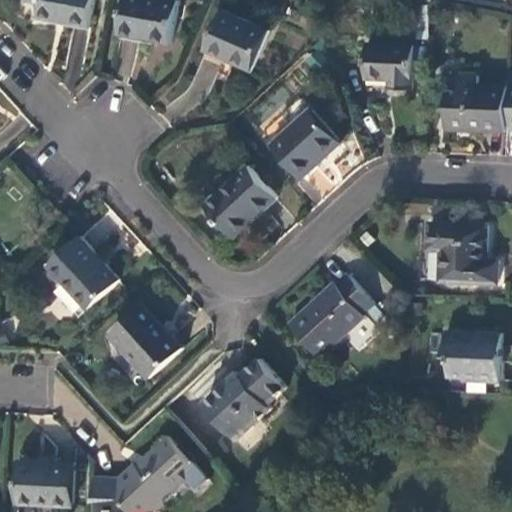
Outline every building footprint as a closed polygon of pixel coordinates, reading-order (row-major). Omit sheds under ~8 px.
[(95,0),(27,0),(28,1),(42,3),(39,18),(90,28),(95,0)] [(181,0),(126,0),(121,31),(174,41),(181,0)] [(269,29),(223,9),(206,47),(253,68),(269,29)] [(415,86),(416,42),(369,41),(367,75),(391,76),(390,85),(415,86)] [(449,127),(508,129),(508,127),(509,84),(480,83),(480,73),(462,72),(462,83),(450,82),(449,127)] [(343,139),(313,107),(274,143),(304,175),(343,139)] [(279,194),(251,163),(207,203),(235,234),(238,231),(235,228),(259,207),(262,210),(279,194)] [(447,279),(499,281),(500,259),(488,258),(490,224),(435,222),(434,248),(448,249),(447,279)] [(122,278),(82,235),(50,264),(90,307),(122,278)] [(292,322),(322,354),(367,314),(365,312),(376,302),(350,273),(339,284),(337,282),(292,322)] [(184,345),(145,302),(113,332),(152,375),(184,345)] [(504,331),(447,329),(447,354),(452,354),(451,373),(503,375),(504,331)] [(206,401),(239,437),(274,405),(271,401),(289,384),(263,356),(244,374),(240,369),(206,401)] [(194,458),(171,434),(148,455),(152,458),(142,467),(137,461),(121,476),(123,494),(127,498),(126,500),(135,508),(149,507),(149,502),(167,501),(178,491),(174,487),(187,476),(181,470),(194,458)] [(78,461),(23,459),(21,501),(76,503),(78,461)]
